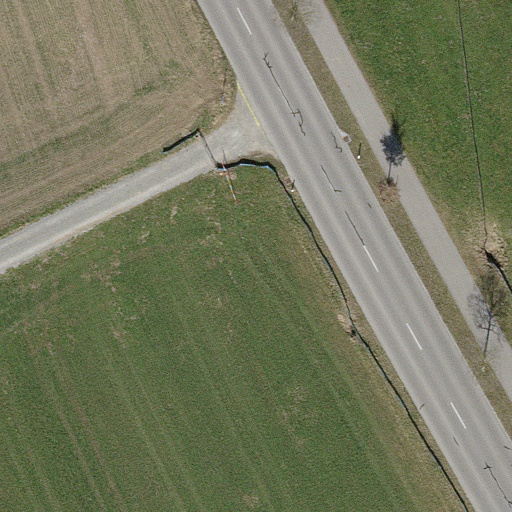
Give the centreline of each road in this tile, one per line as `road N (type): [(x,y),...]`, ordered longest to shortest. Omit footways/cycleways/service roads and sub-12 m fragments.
road 1 (tertiary): [(511,504),(234,0)]
road 2 (track): [(0,255),(288,107)]
